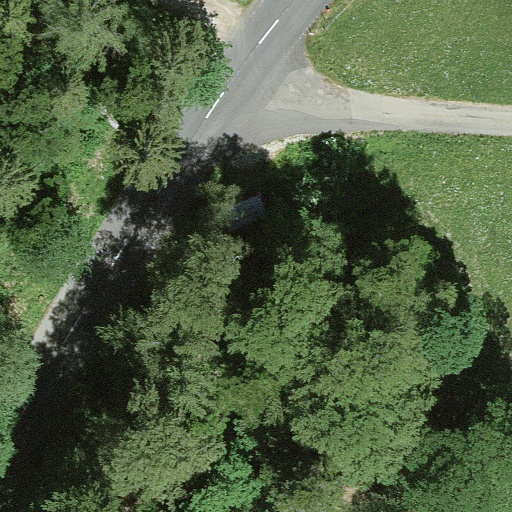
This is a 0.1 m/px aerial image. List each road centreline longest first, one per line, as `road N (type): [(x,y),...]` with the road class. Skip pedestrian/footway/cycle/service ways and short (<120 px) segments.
road 1 (tertiary): [(0,456),(144,209),(240,72)]
road 2 (residential): [(240,72),(334,103),(511,120)]
road 3 (track): [(240,72),(144,0)]
